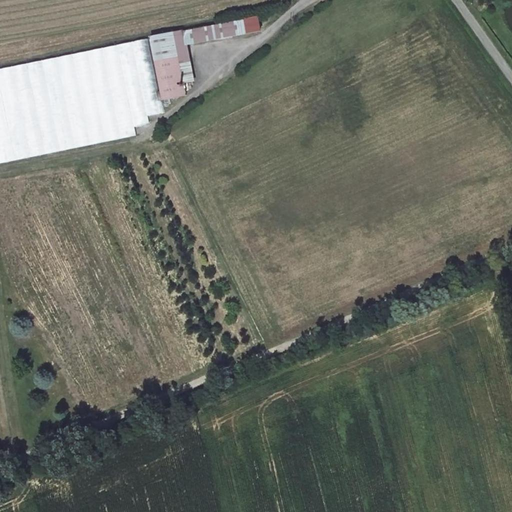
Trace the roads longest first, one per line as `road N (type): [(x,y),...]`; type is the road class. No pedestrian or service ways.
road 1 (track): [(511,248),(0,468)]
road 2 (track): [(308,0),(132,146),(0,172)]
